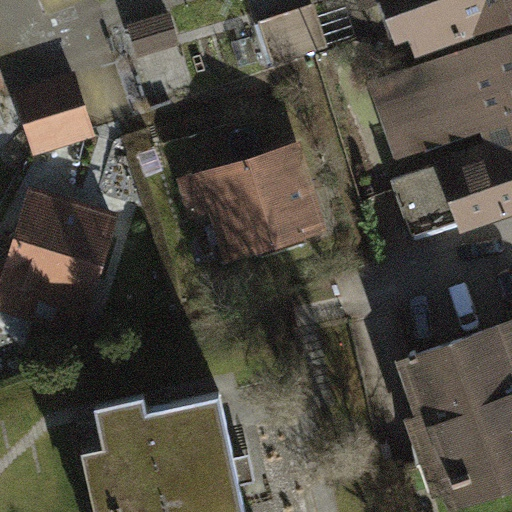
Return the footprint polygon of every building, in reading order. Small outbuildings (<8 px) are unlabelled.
[(511,0),(402,0),(417,43),(511,10),(511,0)] [(330,42),(316,1),(262,19),(275,59),(330,42)] [(181,21),(126,30),(129,50),(184,41),(181,21)] [(511,29),(370,79),(396,152),(507,113),(511,127),(511,141),(440,166),(438,161),(390,177),(408,231),(459,213),(464,226),(511,208),(511,29)] [(260,59),(251,35),(233,41),(242,65),(260,59)] [(77,69),(14,87),(34,152),(96,134),(77,69)] [(303,135),(197,166),(224,256),(330,225),(303,135)] [(0,274),(2,275),(0,283),(0,304),(29,313),(35,293),(90,308),(119,210),(29,184),(15,233),(0,228),(0,229),(0,274)] [(511,317),(408,354),(457,496),(511,477),(511,317)] [(143,396),(140,382),(94,392),(120,511),(248,511),(219,380),(143,396)]
